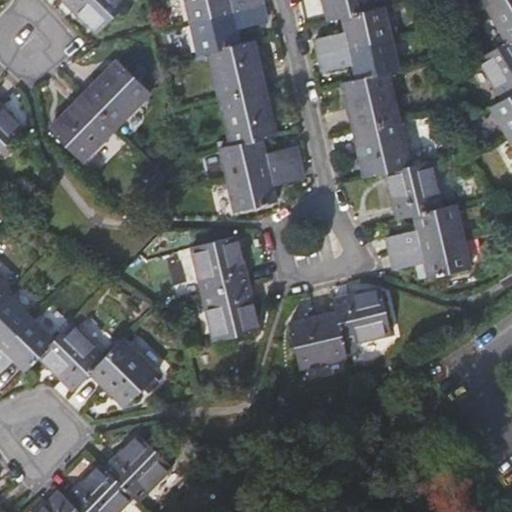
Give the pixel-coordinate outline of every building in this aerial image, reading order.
[(130,0),(72,0),(101,29),(130,0)] [(191,0),(196,19),(267,3),(266,0),(191,0)] [(329,0),(334,16),(345,13),(377,6),(375,0),(329,0)] [(511,0),(489,0),(496,11),(511,0)] [(511,0),(496,11),(511,37),(511,0)] [(270,18),(267,3),(196,19),(204,49),(212,47),(243,40),(240,25),(270,18)] [(319,36),(323,52),(394,35),(387,4),(377,6),(345,13),(349,28),(319,36)] [(357,61),(360,76),(391,68),(401,66),(394,35),(323,52),(327,68),(357,61)] [(212,47),(224,93),(268,84),(257,37),(243,40),(212,47)] [(511,37),(482,55),(508,98),(511,96),(511,37)] [(122,58),(89,91),(119,122),(153,88),(122,58)] [(359,125),(402,116),(391,68),(360,76),(347,79),(359,125)] [(224,93),(236,142),(265,135),(278,132),(268,84),(224,93)] [(119,122),(89,91),(56,125),(86,155),(119,122)] [(511,130),(511,96),(508,98),(497,105),(511,130)] [(0,148),(25,124),(0,98),(0,148)] [(413,164),(402,116),(359,125),(371,174),(391,169),(413,164)] [(225,144),(233,174),(303,158),(299,142),(268,149),(265,135),(236,142),(225,144)] [(307,174),(303,158),(233,174),(241,205),(280,197),(277,182),(307,174)] [(402,216),(417,212),(445,206),(435,159),(413,164),(391,169),(402,216)] [(394,250),(465,234),(459,204),(445,206),(417,212),(421,227),(391,234),(394,250)] [(207,292),(252,281),(241,234),(196,244),(207,292)] [(472,265),(465,234),(394,250),(398,267),(429,260),(433,274),(472,265)] [(0,305),(14,292),(16,291),(0,274),(0,305)] [(263,329),(252,281),(207,292),(218,340),(263,329)] [(339,299),(341,312),(347,342),(394,332),(386,289),(339,299)] [(0,350),(36,315),(14,292),(0,305),(0,350)] [(350,355),(347,342),(341,312),(294,322),(304,366),(350,355)] [(45,353),(59,338),(36,315),(0,350),(0,375),(19,357),(30,368),(45,353)] [(79,386),(96,369),(111,355),(76,321),(59,338),(45,353),(79,386)] [(128,337),(111,355),(96,369),(131,403),(162,372),(128,337)] [(452,432),(466,449),(479,438),(465,421),(452,432)] [(145,433),(113,467),(141,494),(146,498),(178,465),(145,433)] [(121,511),(141,494),(113,467),(108,462),(73,496),(88,511),(121,511)] [(88,511),(73,496),(66,490),(44,511),(88,511)]
